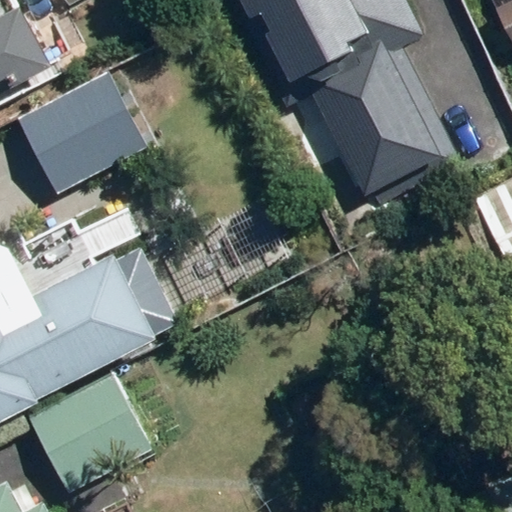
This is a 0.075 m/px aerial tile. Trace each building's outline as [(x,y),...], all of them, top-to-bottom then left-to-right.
[(269,0),(371,190),(474,136),(400,0),(269,0)] [(0,99),(69,65),(39,8),(0,27),(0,99)] [(68,187),(165,144),(132,70),(34,113),(68,187)] [(511,242),(511,180),(487,194),(511,242)] [(0,417),(2,417),(3,418),(178,332),(139,252),(10,315),(0,293),(0,417)] [(134,385),(52,430),(81,482),(163,438),(134,385)] [(0,507),(0,511),(76,511),(59,478),(0,507)]
